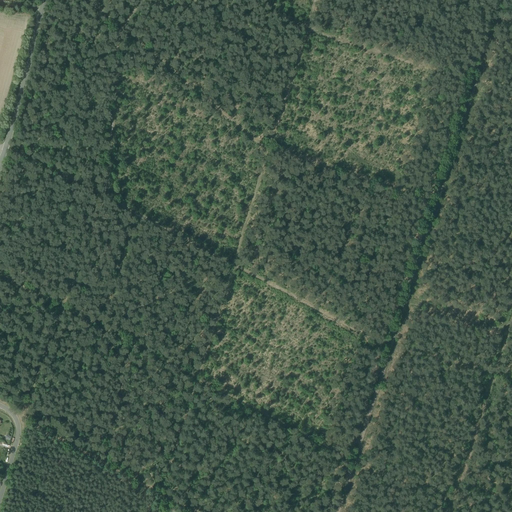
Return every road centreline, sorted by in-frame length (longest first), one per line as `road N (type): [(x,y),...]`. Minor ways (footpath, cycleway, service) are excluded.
road 1 (track): [(438,201),(247,133),(86,0)]
road 2 (track): [(159,493),(18,422),(104,197)]
road 3 (track): [(390,349),(104,197)]
road 4 (track): [(499,5),(406,298)]
road 5 (track): [(233,266),(315,0)]
road 6 (track): [(233,266),(159,493)]
road 7 (track): [(476,81),(307,25),(270,0)]
road 8 (track): [(104,197),(115,55),(142,0)]
road 9 (track): [(450,511),(508,327)]
road 10 (track): [(390,349),(337,511)]
road 11 (unclassified): [(44,0),(5,151)]
road 12 (track): [(197,375),(61,304)]
